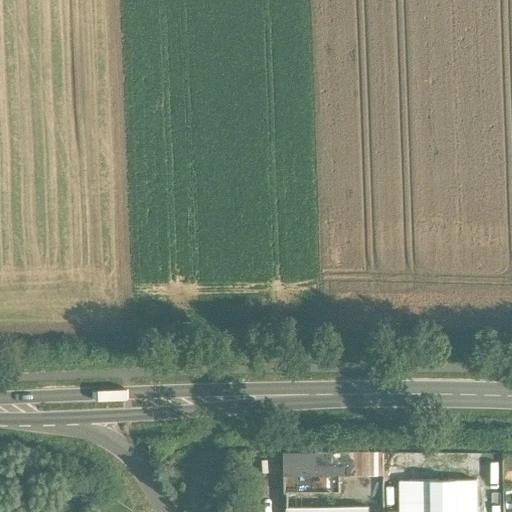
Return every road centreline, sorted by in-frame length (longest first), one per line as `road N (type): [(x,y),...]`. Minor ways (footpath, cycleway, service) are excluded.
road 1 (secondary): [(0,407),(386,393),(511,397)]
road 2 (residential): [(0,409),(104,436),(127,451),(167,511)]
